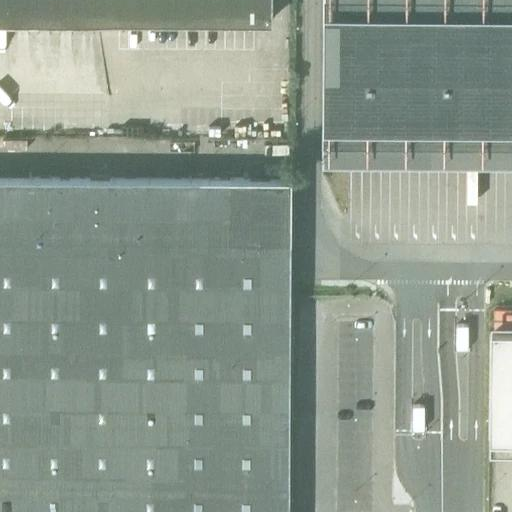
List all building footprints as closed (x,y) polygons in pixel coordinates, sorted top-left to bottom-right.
[(0,0),(0,18),(272,20),(271,0),(0,0)] [(511,0),(326,0),(326,19),(327,19),(327,123),(325,123),(325,144),(511,145),(511,0)] [(0,511),(287,511),(289,176),(0,174),(0,511)] [(511,331),(489,331),(488,441),(511,441),(511,331)] [(447,361),(446,400),(461,400),(462,400),(462,361),(447,361)]
